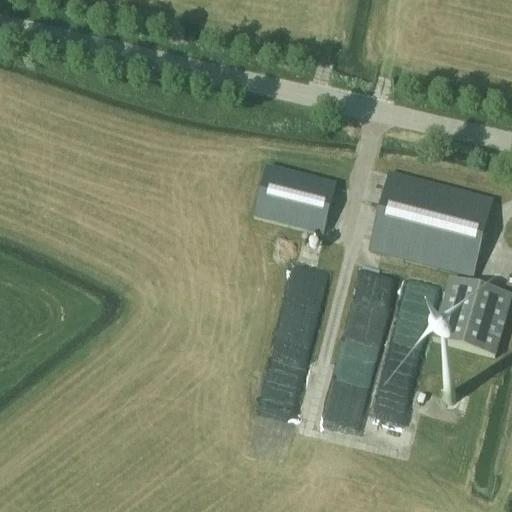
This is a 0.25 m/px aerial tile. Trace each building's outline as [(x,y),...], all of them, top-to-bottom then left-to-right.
[(253,219),(323,237),(336,187),(266,169),(253,219)] [(369,253),(473,280),(493,203),(389,175),(369,253)] [(292,293),(329,298),(332,276),(296,271),(292,293)] [(325,422),(364,432),(403,284),(365,274),(325,422)] [(433,343),(492,359),(509,298),(450,281),(433,343)] [(455,404),(456,402),(456,401),(455,400),(455,399),(454,398),(453,397),(451,397),(450,396),(449,396),(447,397),(446,398),(445,398),(444,400),(444,401),(444,402),(444,403),(444,404),(445,406),(446,407),(447,408),(448,408),(449,408),(451,408),(452,408),(453,407),(454,406),(455,405),(455,404)] [(422,444),(447,451),(455,421),(430,414),(422,444)]
